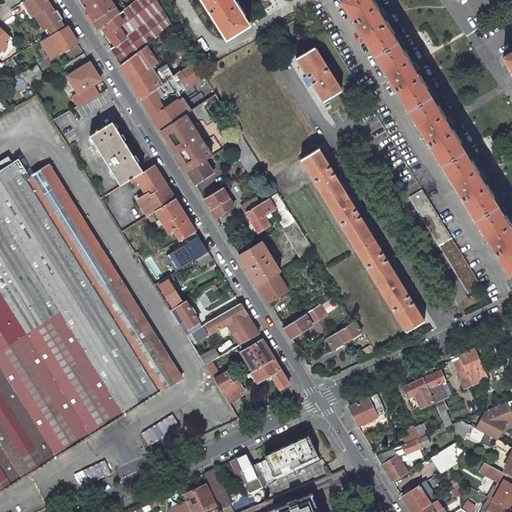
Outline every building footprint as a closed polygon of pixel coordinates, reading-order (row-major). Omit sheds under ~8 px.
[(25,0),(22,2),(32,18),(36,15),(39,19),(49,35),(64,27),(60,19),(62,17),(56,8),(54,10),(47,0),(25,0)] [(114,0),(80,0),(94,21),(99,29),(102,27),(122,11),(116,3),(114,0)] [(173,25),(157,0),(135,0),(127,7),(122,11),(102,27),(116,46),(111,48),(121,64),(147,45),(173,25)] [(127,7),(122,0),(119,0),(116,3),(122,11),(127,7)] [(250,23),(235,0),(203,0),(227,37),(250,23)] [(341,0),(508,273),(511,271),(511,228),(372,0),(341,0)] [(78,42),(67,25),(64,27),(49,35),(41,39),(52,57),(78,42)] [(0,47),(10,37),(0,27),(0,47)] [(158,61),(147,45),(121,64),(142,98),(162,83),(151,64),(158,61)] [(341,90),(314,46),(296,57),(324,101),(341,90)] [(511,51),(503,57),(511,71),(511,51)] [(213,60),(209,53),(197,60),(201,67),(214,61),(213,60)] [(200,68),(195,59),(162,83),(142,98),(152,113),(163,106),(159,98),(171,90),(184,87),(203,73),(201,69),(200,68)] [(78,105),(98,93),(93,84),(101,79),(90,62),(67,76),(78,93),(72,96),(78,105)] [(41,78),(32,64),(21,71),(30,84),(41,78)] [(195,106),(186,91),(163,106),(152,113),(161,128),(186,112),(195,106)] [(172,140),(186,162),(183,164),(187,170),(205,159),(213,154),(186,112),(161,128),(169,141),(172,140)] [(143,171),(112,121),(90,135),(120,185),(143,171)] [(261,164),(243,136),(238,139),(231,143),(248,172),(261,164)] [(425,320),(319,147),(301,158),(406,330),(425,320)] [(213,172),(205,159),(187,170),(195,183),(213,172)] [(0,491),(182,377),(49,165),(25,180),(14,162),(0,170),(0,491)] [(165,181),(154,164),(137,175),(148,192),(165,181)] [(175,198),(165,181),(148,192),(138,198),(148,215),(156,210),(175,198)] [(216,216),(236,204),(231,195),(228,190),(231,188),(228,184),(204,198),(216,216)] [(295,220),(278,192),(264,201),(270,211),(275,208),(278,212),(277,216),(284,226),(295,220)] [(481,285),(427,195),(414,203),(468,293),(481,285)] [(175,198),(156,210),(169,231),(174,228),(180,238),(194,229),(175,198)] [(259,204),(256,198),(243,205),(247,211),(259,204)] [(270,211),(264,201),(259,204),(247,211),(258,230),(276,220),(270,211)] [(313,249),(295,220),(284,226),(282,227),(301,257),(313,249)] [(280,270),(262,240),(239,253),(258,284),(280,270)] [(213,259),(208,251),(196,258),(201,267),(213,259)] [(299,268),(294,261),(280,270),(258,284),(268,301),(312,274),(306,264),(299,268)] [(171,278),(169,275),(154,284),(156,287),(158,286),(167,280),(171,278)] [(180,301),(167,280),(158,286),(171,307),(180,301)] [(200,325),(185,301),(170,310),(185,334),(195,328),(200,325)] [(246,312),(240,303),(205,323),(210,332),(227,323),(240,344),(259,333),(246,312)] [(327,314),(321,303),(305,313),(312,324),(327,314)] [(312,324),(305,313),(284,327),(291,338),(312,324)] [(361,332),(355,320),(326,337),(334,350),(361,332)] [(195,328),(185,334),(189,340),(199,335),(195,328)] [(274,358),(262,339),(241,352),(253,370),(274,358)] [(221,355),(214,345),(198,354),(204,364),(217,357),(221,355)] [(378,354),(373,346),(363,350),(368,359),(378,354)] [(487,377),(474,349),(459,355),(473,384),(487,377)] [(452,359),(466,387),(473,384),(459,355),(452,359)] [(221,364),(217,357),(204,364),(208,371),(217,366),(221,364)] [(280,368),(274,358),(253,370),(251,371),(258,382),(271,373),(280,368)] [(220,374),(217,366),(208,371),(213,378),(220,374)] [(290,382),(280,368),(271,373),(280,388),(290,382)] [(446,381),(440,370),(423,377),(428,387),(428,389),(441,383),(446,381)] [(232,382),(225,371),(220,374),(213,378),(220,388),(232,382)] [(428,387),(423,377),(402,387),(407,397),(416,393),(428,387)] [(243,390),(237,379),(232,382),(220,388),(228,402),(241,395),(239,392),(243,390)] [(434,402),(442,398),(447,395),(441,383),(428,389),(434,402)] [(428,387),(416,393),(422,407),(434,402),(428,389),(428,387)] [(383,406),(377,393),(369,397),(374,409),(383,406)] [(374,409),(369,397),(349,406),(358,425),(378,416),(374,409)] [(447,408),(442,398),(434,402),(439,412),(447,408)] [(507,421),(486,410),(461,420),(497,439),(507,421)] [(140,430),(146,443),(178,427),(172,415),(140,430)] [(427,434),(401,445),(405,453),(430,442),(427,434)] [(320,458),(310,437),(252,464),(258,475),(260,481),(262,485),(320,458)] [(507,451),(510,445),(497,439),(494,444),(507,451)] [(457,447),(457,442),(432,457),(441,471),(458,460),(457,447)] [(376,455),(393,481),(408,472),(400,460),(402,458),(400,455),(398,456),(393,448),(376,455)] [(252,464),(247,453),(237,458),(247,480),(254,477),(258,475),(252,464)] [(247,480),(237,458),(231,460),(242,485),(248,482),(247,480)] [(89,482),(109,472),(103,459),(82,470),(89,482)] [(503,484),(508,474),(486,463),(481,472),(503,484)] [(231,503),(215,468),(204,473),(221,508),(229,504),(231,503)] [(511,510),(511,507),(511,476),(508,474),(503,484),(493,500),(511,510)] [(425,511),(440,503),(425,481),(402,496),(412,511),(425,511)] [(198,511),(215,504),(205,484),(184,494),(187,501),(192,511),(198,511)] [(489,492),(480,487),(478,491),(487,496),(489,492)] [(319,511),(318,509),(311,492),(273,508),(274,511),(319,511)] [(509,511),(511,510),(493,500),(486,511),(509,511)] [(192,511),(187,501),(171,507),(172,511),(192,511)] [(445,511),(440,503),(425,511),(445,511)]
